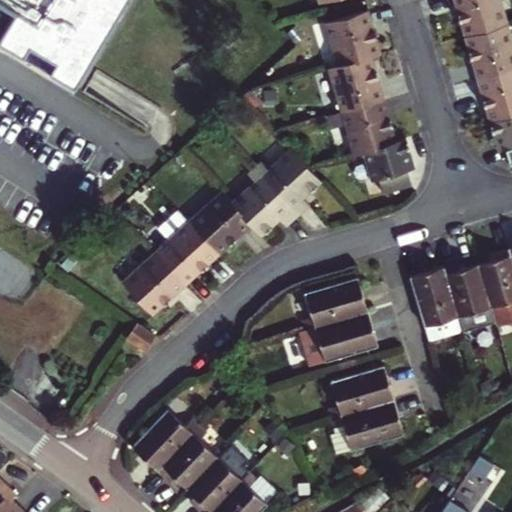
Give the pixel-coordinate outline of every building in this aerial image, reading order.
[(0,0),(0,14),(3,16),(4,15),(2,14),(4,10),(12,15),(0,35),(0,48),(72,90),(123,0),(0,0)] [(456,0),(467,37),(511,24),(504,0),(456,0)] [(323,24),(336,67),(369,57),(379,54),(367,11),(323,24)] [(479,80),(511,70),(511,25),(511,24),(467,37),(479,80)] [(369,57),(336,67),(325,71),(338,113),(382,100),(369,57)] [(492,123),(511,116),(511,70),(479,80),(492,123)] [(395,143),(382,100),(338,113),(323,117),(327,130),(342,126),(350,156),(361,152),(395,143)] [(511,116),(492,123),(500,152),(508,150),(511,163),(511,116)] [(395,143),(361,152),(369,183),(377,181),(381,196),(409,188),(405,173),(413,171),(405,140),(395,143)] [(302,197),(319,181),(307,168),(289,148),(267,169),(260,162),(254,168),(297,216),(309,205),(302,197)] [(260,236),(279,218),(286,226),(297,216),(254,168),(248,173),(255,180),(230,202),(250,224),(260,236)] [(217,254),(250,224),(230,202),(220,191),(187,221),(217,254)] [(184,285),(217,254),(187,221),(176,209),(157,227),(168,238),(154,251),(184,285)] [(511,320),(511,260),(509,250),(494,255),(496,261),(477,267),(490,309),(496,307),(501,324),(511,320)] [(151,315),(184,285),(154,251),(120,282),(151,315)] [(443,269),(460,327),(471,324),(469,315),(490,309),(477,267),(462,271),(460,265),(443,269)] [(410,279),(427,340),(461,331),(460,327),(443,269),(410,279)] [(304,333),(367,314),(357,279),(303,295),(310,319),(300,322),(304,333)] [(496,307),(490,309),(495,326),(501,324),(496,307)] [(376,348),(367,314),(304,333),(307,344),(316,341),(323,364),(376,348)] [(137,324),(126,339),(145,351),(155,336),(137,324)] [(329,420),(393,402),(382,366),(328,382),(335,407),(326,410),(329,420)] [(403,436),(393,402),(329,420),(332,430),(333,434),(328,436),(332,449),(329,450),(348,452),(403,436)] [(135,442),(161,467),(204,422),(196,414),(189,422),(171,405),(135,442)] [(204,422),(161,467),(172,477),(176,473),(190,486),(222,453),(204,436),(211,429),(204,422)] [(222,453),(190,486),(203,498),(199,503),(208,511),(211,511),(253,469),(246,462),(250,457),(235,443),(224,455),(222,453)] [(348,452),(329,450),(331,457),(335,459),(342,457),(341,454),(348,452)] [(498,474),(478,460),(471,471),(491,485),(498,474)] [(253,469),(211,511),(260,511),(272,500),(270,499),(281,487),(264,471),(260,475),(253,469)] [(0,511),(24,511),(26,511),(14,499),(19,495),(0,478),(0,511)] [(379,488),(363,506),(370,511),(375,511),(389,498),(379,488)] [(468,511),(450,499),(441,511),(468,511)]
